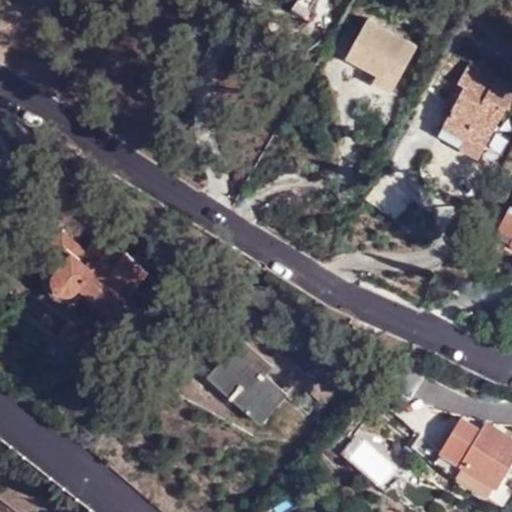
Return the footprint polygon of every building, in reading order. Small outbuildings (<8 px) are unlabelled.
[(348,57),(377,73),(379,70),(398,81),(416,47),(368,19),(348,57)] [(444,125),(462,135),(466,128),(488,140),(511,95),(511,84),(470,62),(459,82),(465,85),(444,125)] [(379,70),(377,73),(373,80),(392,91),(398,81),(379,70)] [(466,128),(462,135),(484,147),(488,140),(466,128)] [(511,204),(509,203),(497,228),(511,235),(511,204)] [(66,229),(61,235),(72,245),(77,239),(66,229)] [(99,229),(93,236),(100,242),(107,234),(99,229)] [(61,235),(49,251),(61,262),(54,268),(52,279),(54,284),(59,290),(65,292),(70,293),(75,292),(81,287),(112,313),(120,316),(124,316),(130,314),(135,310),(137,303),(136,297),(131,291),(148,272),(133,258),(107,234),(100,242),(93,236),(85,245),(77,239),(72,245),(61,235)] [(61,262),(49,251),(45,255),(51,262),(47,270),(46,277),(48,285),(52,293),(59,298),(66,300),(75,299),(82,296),(108,318),(112,313),(81,287),(75,292),(70,293),(65,292),(59,290),(54,284),(52,279),(54,268),(61,262)] [(133,258),(148,272),(153,266),(137,252),(133,258)] [(374,333),(349,319),(333,349),(359,363),(374,333)] [(273,365),(241,336),(209,371),(263,419),(286,392),(265,374),(273,365)] [(435,458),(463,415),(460,414),(441,447),(421,431),(411,444),(432,462),(435,458)] [(480,426),(463,415),(435,458),(448,471),(457,479),(484,496),(492,482),(496,484),(511,459),(511,434),(500,427),(495,435),(480,426)] [(485,418),(480,426),(495,435),(500,427),(485,418)] [(388,486),(380,481),(376,488),(384,493),(388,486)]
